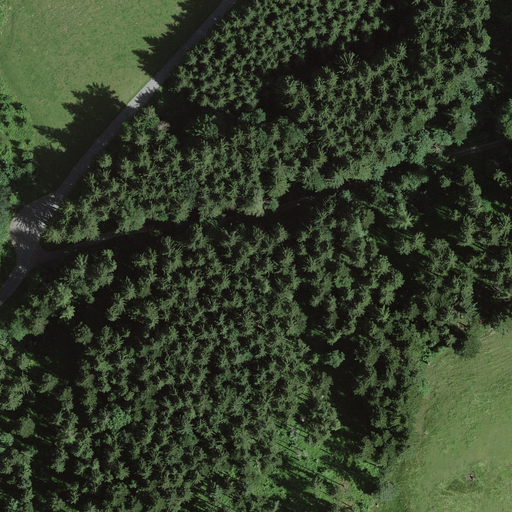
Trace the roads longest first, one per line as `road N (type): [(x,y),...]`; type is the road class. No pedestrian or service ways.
road 1 (track): [(31,254),(48,258),(132,230),(281,209),(511,143)]
road 2 (unclassified): [(0,296),(31,254),(26,231),(37,214),(231,0)]
